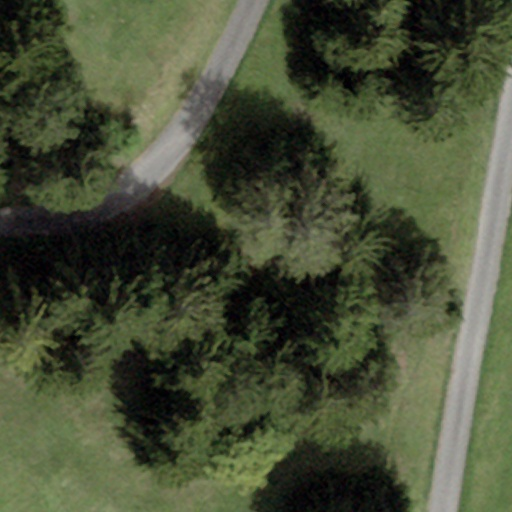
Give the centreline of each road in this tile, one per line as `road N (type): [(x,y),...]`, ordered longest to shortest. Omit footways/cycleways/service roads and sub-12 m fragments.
road 1 (unclassified): [(0,216),(103,202),(153,178),(182,145),(256,0)]
road 2 (unclassified): [(511,168),(443,511)]
